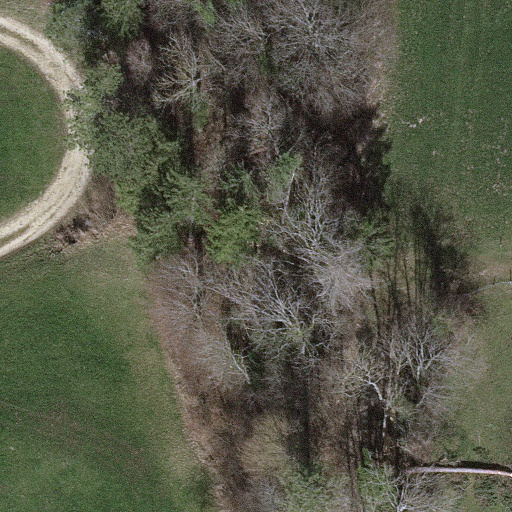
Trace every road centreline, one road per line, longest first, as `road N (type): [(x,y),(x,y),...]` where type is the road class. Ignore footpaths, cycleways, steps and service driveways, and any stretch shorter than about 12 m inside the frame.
road 1 (track): [(306,511),(390,318),(451,279),(511,266)]
road 2 (track): [(0,240),(63,193),(77,164),(80,129),(60,68),(0,31)]
